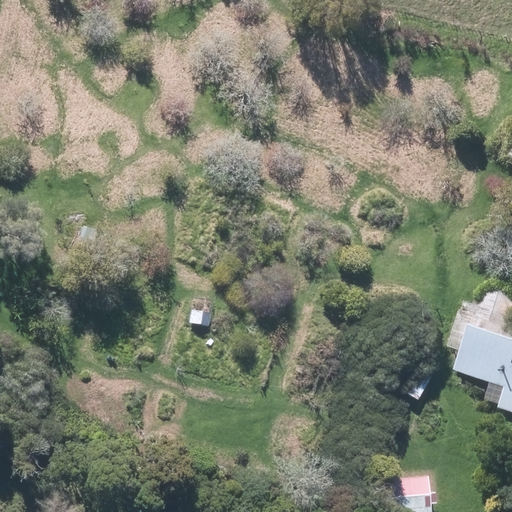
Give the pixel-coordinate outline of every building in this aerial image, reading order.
[(81,235),(107,242),(109,233),(84,227),(81,235)] [(511,326),(467,311),(454,347),(466,351),(460,370),(511,387),(503,408),(511,411),(511,326)] [(465,471),(483,477),(498,431),(480,425),(465,471)] [(157,459),(182,464),(186,449),(161,443),(157,459)] [(422,511),(420,479),(374,482),(376,511),(422,511)]
